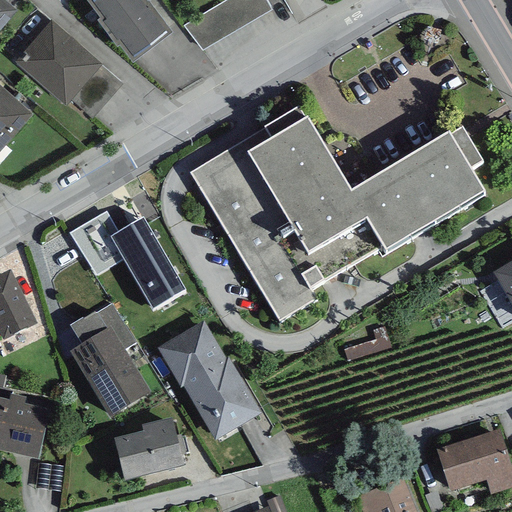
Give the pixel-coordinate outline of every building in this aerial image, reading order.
[(0,0),(0,26),(17,8),(8,0),(0,0)] [(171,29),(148,0),(88,0),(100,15),(97,17),(117,42),(119,40),(132,58),(171,29)] [(272,10),(265,0),(223,0),(183,24),(203,48),(272,10)] [(102,62),(51,18),(14,60),(66,104),(69,99),(100,64),(102,62)] [(122,82),(100,64),(69,99),(91,116),(122,82)] [(0,147),(33,110),(0,81),(0,147)] [(239,146),(190,175),(279,325),(316,304),(310,295),(383,252),(386,257),(484,200),(468,173),(449,139),(351,197),(307,124),(247,159),(239,146)] [(461,132),(449,139),(468,173),(481,165),(461,132)] [(145,216),(105,239),(151,318),(190,295),(145,216)] [(511,264),(492,277),(511,308),(511,264)] [(10,275),(0,279),(0,338),(3,345),(37,328),(10,275)] [(69,329),(81,348),(110,330),(123,352),(135,345),(111,304),(69,329)] [(204,325),(157,352),(180,392),(183,390),(215,445),(262,418),(228,360),(225,361),(204,325)] [(81,348),(69,355),(110,422),(151,397),(123,352),(110,330),(81,348)] [(10,405),(0,402),(0,454),(37,464),(49,414),(23,408),(25,401),(12,397),(10,405)] [(143,436),(114,443),(124,485),(184,470),(171,421),(141,429),(143,436)] [(511,471),(499,433),(436,454),(450,495),(485,483),(490,498),(511,490),(511,471)] [(63,469),(38,466),(35,490),(60,493),(63,469)] [(414,511),(402,482),(356,501),(360,511),(414,511)]
